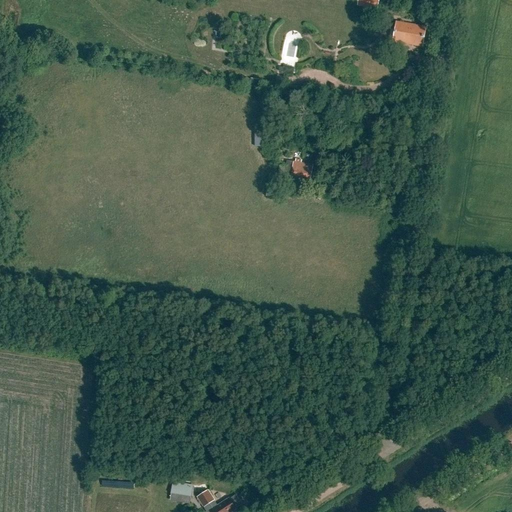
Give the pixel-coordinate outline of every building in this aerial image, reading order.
[(357,0),(357,6),(376,10),(378,0),(357,0)] [(395,23),(392,42),(421,48),(425,28),(395,23)] [(294,68),(283,65),(283,68),(279,67),(278,72),(293,75),(294,68)] [(365,114),(363,130),(380,131),(381,116),(365,114)] [(253,127),(254,146),(266,146),(265,126),(253,127)] [(288,175),(293,162),(286,160),(281,173),(288,175)] [(293,162),(291,180),(311,183),(313,165),(293,162)] [(206,482),(199,487),(202,493),(197,496),(203,506),(208,503),(214,511),(231,511),(236,509),(236,508),(243,504),(237,494),(230,499),(229,498),(218,505),(208,490),(210,488),(206,482)] [(195,497),(197,487),(177,483),(175,494),(195,497)]
